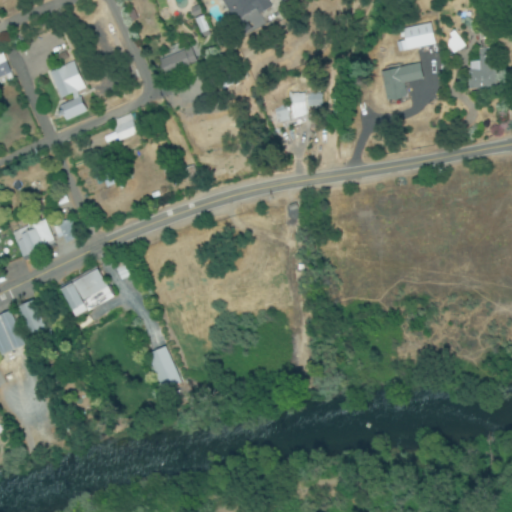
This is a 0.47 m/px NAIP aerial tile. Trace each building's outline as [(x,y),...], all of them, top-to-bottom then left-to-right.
[(265,0),(222,0),(232,22),(269,8),(265,0)] [(157,63),(164,79),(199,63),(191,47),(157,63)] [(479,50),(479,62),(468,62),(468,89),(492,89),(492,50),(479,50)] [(0,79),(13,75),(5,52),(0,53),(0,79)] [(403,98),(401,85),(421,81),(417,64),(377,72),(383,102),(403,98)] [(52,72),(58,99),(77,95),(71,67),(52,72)] [(289,95),(289,109),(277,109),(277,118),(322,118),(322,95),(289,95)] [(59,109),(66,123),(86,113),(79,99),(59,109)] [(113,121),(115,140),(135,139),(134,120),(113,121)] [(22,257),(55,245),(46,221),(13,233),(22,257)] [(61,223),(64,242),(78,240),(75,221),(61,223)] [(58,290),(73,318),(112,297),(97,270),(58,290)] [(15,309),(28,337),(46,329),(33,301),(15,309)] [(0,315),(0,356),(24,346),(8,312),(0,315)]
